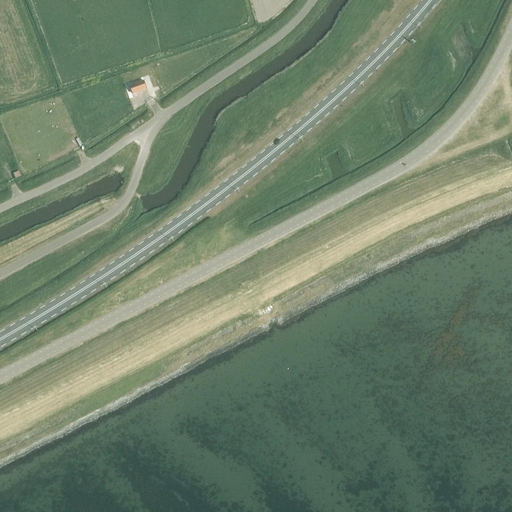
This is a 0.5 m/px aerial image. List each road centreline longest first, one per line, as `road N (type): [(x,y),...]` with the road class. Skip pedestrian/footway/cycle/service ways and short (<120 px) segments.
road 1 (unclassified): [(0,376),(397,169),(460,116),(511,32)]
road 2 (primary): [(0,339),(135,255),(262,160),(429,0)]
road 3 (unclassified): [(0,274),(114,212),(132,187),(151,123)]
road 4 (unclassified): [(151,123),(270,43),(312,0)]
road 5 (track): [(397,169),(500,136),(511,118),(501,53)]
road 6 (unclassified): [(0,209),(79,172),(151,123)]
